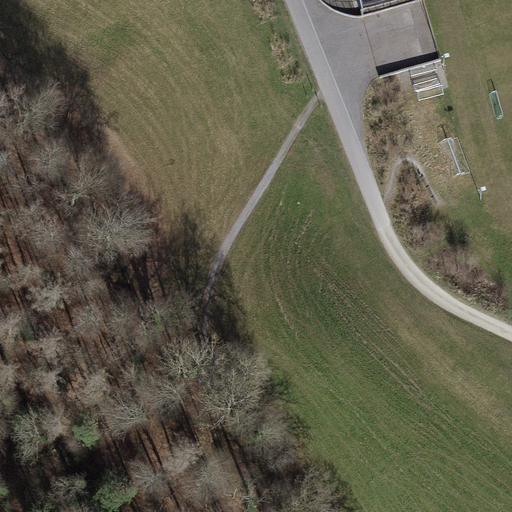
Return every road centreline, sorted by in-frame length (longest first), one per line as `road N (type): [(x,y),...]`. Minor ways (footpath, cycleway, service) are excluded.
road 1 (track): [(511,336),(434,293),(405,265),(328,84)]
road 2 (track): [(0,127),(96,213),(204,351)]
road 3 (track): [(204,351),(206,299),(228,234),(328,84)]
